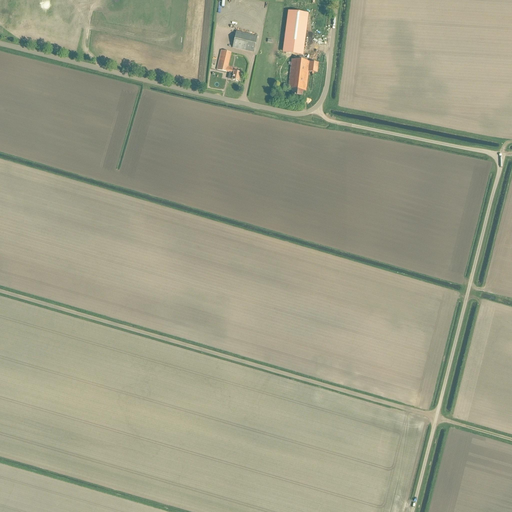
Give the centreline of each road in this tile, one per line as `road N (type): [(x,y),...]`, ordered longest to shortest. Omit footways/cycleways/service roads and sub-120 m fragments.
road 1 (unclassified): [(412,511),(499,164),(487,152),(335,122),(316,108)]
road 2 (unknown): [(0,292),(436,419)]
road 3 (unclassified): [(316,108),(284,113),(0,44)]
